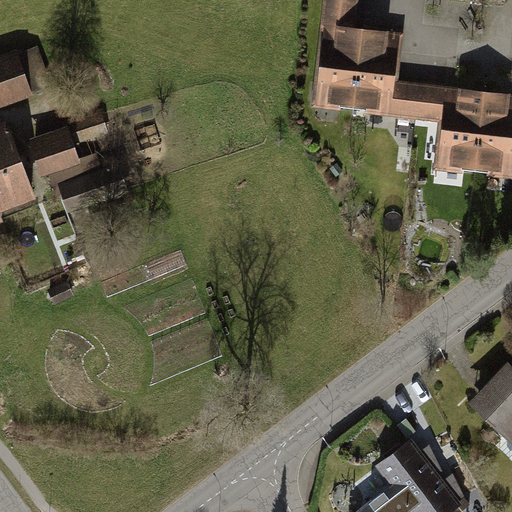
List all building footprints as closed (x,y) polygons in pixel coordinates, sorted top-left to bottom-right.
[(357,3),(334,2),(325,119),(451,129),(446,187),(511,191),(511,107),(405,99),(410,38),(355,33),(357,3)] [(24,53),(0,62),(0,112),(40,98),(24,53)] [(72,130),(33,143),(46,182),(86,168),(80,151),(94,147),(92,142),(110,136),(103,115),(70,126),(72,130)] [(0,229),(9,226),(6,217),(39,205),(10,128),(0,131),(0,229)] [(64,190),(74,217),(132,195),(122,168),(64,190)] [(71,284),(50,293),(56,306),(77,297),(71,284)] [(511,379),(506,374),(476,409),(511,440),(511,379)] [(416,429),(372,463),(392,488),(360,511),(477,511),(480,510),(416,429)]
